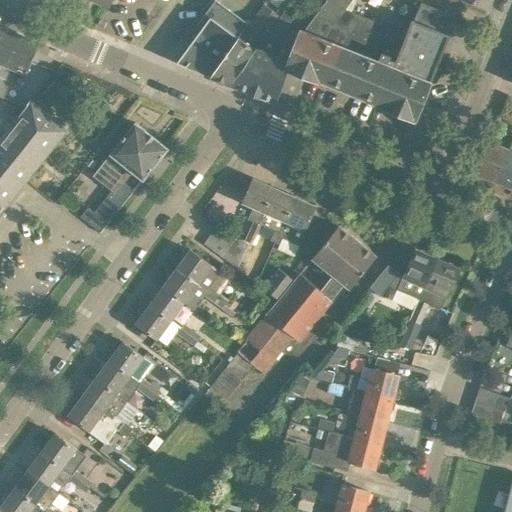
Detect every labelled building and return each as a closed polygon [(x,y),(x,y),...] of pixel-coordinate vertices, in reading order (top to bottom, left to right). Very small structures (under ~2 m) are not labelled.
[(113,0),(90,0),(91,1),(110,8),(113,0)] [(406,34),(380,24),(350,13),(355,0),(326,0),(311,21),(301,35),(297,33),(286,61),(283,69),(286,71),(415,122),(448,35),(446,34),(453,17),(421,3),(413,22),(411,21),(406,34)] [(460,0),(487,11),(491,0),(460,0)] [(238,38),(209,78),(230,86),(255,49),(280,18),(263,5),(238,38)] [(286,61),(297,33),(288,29),(295,14),(293,13),(292,14),(285,11),(280,18),(255,49),(230,86),(274,104),(286,71),(283,69),(286,61)] [(209,78),(238,38),(210,18),(175,64),(209,78)] [(6,65),(19,36),(0,27),(0,62),(2,64),(6,65)] [(39,45),(19,36),(6,65),(2,64),(0,68),(0,98),(2,99),(14,69),(27,74),(39,45)] [(55,76),(60,80),(67,72),(61,68),(55,76)] [(511,99),(510,97),(508,96),(498,119),(511,124),(511,99)] [(0,213),(66,131),(31,103),(0,141),(0,213)] [(88,208),(81,218),(101,234),(135,191),(124,183),(132,172),(143,181),(167,150),(134,124),(111,154),(92,177),(111,191),(94,213),(88,208)] [(496,183),(510,151),(489,142),(475,175),(496,183)] [(511,151),(510,151),(496,183),(511,190),(511,151)] [(257,224),(273,189),(252,180),(241,204),(253,209),(247,221),(253,224),(249,232),(258,236),(263,227),(257,224)] [(263,227),(275,232),(280,234),(284,224),(295,199),(273,189),(257,224),(263,227)] [(295,199),(284,224),(280,234),(275,232),(271,242),(281,247),(283,241),(299,248),(316,208),(295,199)] [(339,218),(333,215),(329,223),(336,226),(339,218)] [(204,244),(236,269),(248,243),(245,242),(234,239),(235,239),(217,226),(203,243),(204,244)] [(334,278),(360,245),(337,227),(310,260),(332,276),(334,278)] [(298,343),(344,286),(349,291),(375,258),(360,245),(334,278),(332,276),(320,291),(304,278),(298,274),(294,279),(265,317),(236,353),(237,353),(200,400),(216,414),(253,367),(264,375),(292,339),(298,343)] [(190,250),(176,269),(198,284),(208,292),(205,296),(214,303),(220,294),(211,288),(221,274),(190,250)] [(417,301),(418,301),(436,260),(415,251),(397,292),(417,301)] [(459,270),(436,260),(418,301),(417,301),(409,321),(420,325),(428,307),(439,311),(445,297),(447,298),(459,270)] [(388,266),(369,289),(380,298),(398,275),(388,266)] [(176,269),(163,287),(195,311),(205,296),(208,292),(198,284),(176,269)] [(263,289),(274,297),(289,279),(278,270),(263,289)] [(184,341),(188,335),(191,331),(184,325),(195,311),(163,287),(149,306),(171,322),(180,329),(176,334),(184,341)] [(220,294),(214,303),(234,318),(237,313),(233,310),(225,304),(228,300),(220,294)] [(229,298),(228,300),(225,304),(233,310),(238,304),(229,298)] [(135,325),(157,342),(171,322),(149,306),(135,325)] [(193,347),(194,346),(197,342),(200,338),(191,331),(188,335),(184,341),(193,347)] [(410,349),(415,337),(404,333),(399,345),(410,349)] [(360,354),(363,342),(339,336),(336,348),(348,351),(360,354)] [(122,342),(108,361),(130,377),(145,358),(122,342)] [(343,368),(348,351),(336,348),(326,364),(343,368)] [(371,369),(365,392),(393,399),(399,376),(387,373),(390,361),(376,357),(372,369),(371,369)] [(130,377),(108,361),(95,379),(127,402),(138,388),(140,385),(130,377)] [(299,376),(291,393),(303,397),(310,380),(299,376)] [(127,402),(95,379),(81,398),(114,421),(117,417),(127,402)] [(146,394),(152,386),(144,380),(140,385),(138,388),(146,394)] [(341,398),(343,387),(328,384),(326,394),(341,398)] [(155,401),(161,393),(152,386),(146,394),(155,401)] [(479,388),(474,403),(503,411),(508,399),(479,388)] [(365,392),(365,393),(354,390),(349,413),(359,415),(359,416),(387,423),(393,399),(365,392)] [(67,417),(105,445),(116,429),(119,431),(125,423),(117,417),(114,421),(81,398),(67,417)] [(474,403),(469,420),(496,431),(503,411),(474,403)] [(359,416),(353,438),(381,446),(387,423),(359,416)] [(317,429),(332,433),(334,423),(320,420),(317,429)] [(134,430),(125,423),(119,431),(128,438),(134,430)] [(327,432),(317,430),(314,439),(325,441),(327,432)] [(41,452),(63,468),(77,450),(55,434),(41,452)] [(353,438),(335,434),(330,453),(313,449),(283,441),(280,454),(334,469),(337,460),(374,470),(381,446),(353,438)] [(155,436),(147,446),(154,451),(162,441),(155,436)] [(63,489),(68,482),(73,475),(63,468),(41,452),(28,470),(50,487),(54,482),(63,489)] [(133,475),(138,468),(122,456),(117,463),(133,475)] [(36,506),(44,511),(45,511),(48,509),(60,494),(50,487),(28,470),(13,490),(36,506)] [(78,471),(76,471),(73,475),(68,482),(76,488),(84,477),(78,471)] [(93,483),(84,477),(76,488),(84,494),(85,493),(87,491),(89,488),(93,483)] [(511,511),(511,482),(503,511),(511,511)] [(335,509),(346,511),(363,511),(369,492),(341,485),(335,509)] [(298,499),(313,504),(316,493),(301,489),(298,499)] [(44,511),(36,506),(13,490),(0,508),(5,511),(44,511)] [(295,508),(306,511),(310,511),(313,504),(298,499),(295,508)]
